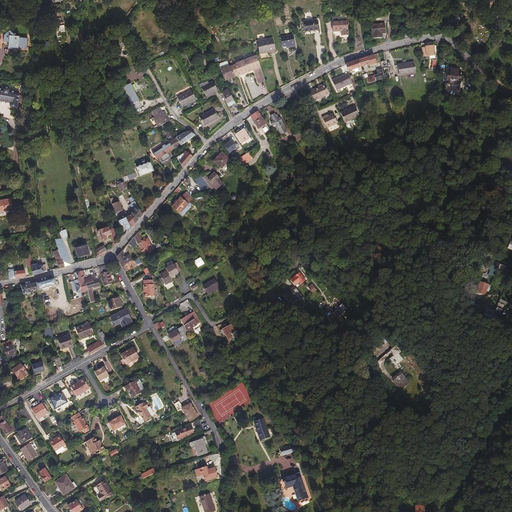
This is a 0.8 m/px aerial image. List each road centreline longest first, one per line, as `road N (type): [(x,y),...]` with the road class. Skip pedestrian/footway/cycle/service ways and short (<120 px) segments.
road 1 (tertiary): [(511,96),(437,35),(335,64),(207,145)]
road 2 (unclassified): [(148,323),(236,465),(277,459)]
road 3 (unclassified): [(295,264),(249,307),(212,325),(190,295),(148,323)]
road 4 (tertiary): [(207,145),(109,256)]
road 5 (tertiary): [(449,511),(511,404)]
